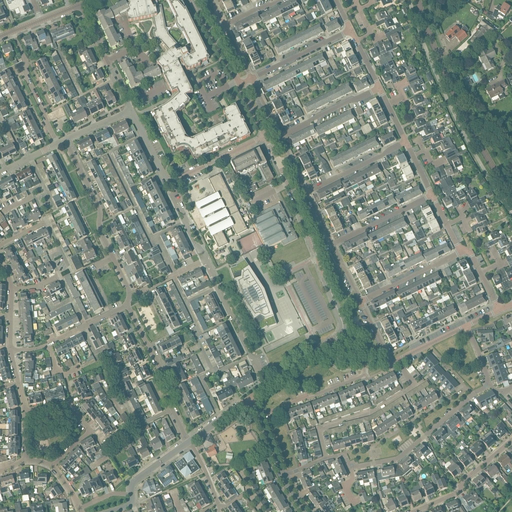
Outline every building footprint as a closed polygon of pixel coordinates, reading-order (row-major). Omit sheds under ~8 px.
[(23,0),(8,6),(8,7),(10,12),(18,9),(21,17),(27,14),(26,13),(31,11),(28,5),(25,6),(23,1),(23,0)] [(113,8),(109,10),(110,11),(106,13),(105,11),(95,16),(98,20),(108,40),(107,40),(111,48),(119,44),(120,47),(124,45),(119,35),(117,36),(116,33),(113,27),(113,26),(111,23),(112,23),(112,22),(113,20),(113,19),(114,19),(114,18),(127,12),(127,13),(128,18),(128,22),(153,17),(156,31),(154,31),(155,35),(156,35),(158,38),(157,39),(160,42),(161,41),(170,51),(157,63),(157,64),(156,65),(157,65),(153,67),(149,69),(147,70),(141,73),(139,73),(139,72),(138,72),(136,72),(135,72),(133,68),(132,67),(131,66),(134,64),(132,61),(130,57),(126,59),(127,62),(120,66),(124,73),(130,84),(129,85),(131,89),(141,85),(140,83),(144,81),(145,82),(153,77),(154,78),(162,75),(160,72),(162,72),(164,76),(166,81),(166,82),(169,89),(170,88),(172,93),(177,91),(178,92),(180,96),(175,99),(173,102),(170,104),(167,106),(163,108),(160,110),(160,111),(155,114),(154,113),(151,114),(153,119),(153,118),(154,118),(160,130),(159,130),(162,136),(163,135),(169,148),(170,147),(171,150),(172,153),(176,151),(178,150),(179,149),(180,149),(181,148),(182,148),(183,148),(184,148),(184,149),(186,150),(187,150),(188,149),(188,150),(188,149),(189,150),(190,151),(191,152),(192,154),(193,157),(194,160),(198,159),(197,159),(200,157),(200,158),(213,153),(213,154),(219,151),(219,150),(219,151),(218,150),(230,144),(231,145),(230,145),(234,143),(235,143),(237,142),(238,142),(250,136),(244,124),(245,124),(245,123),(245,122),(244,121),(244,120),(243,119),(242,118),(241,119),(235,107),(229,109),(229,110),(223,112),(225,116),(224,116),(224,117),(224,118),(224,119),(225,119),(225,120),(224,120),(225,120),(226,119),(228,122),(224,124),(224,123),(223,123),(223,124),(222,124),(222,125),(221,125),(221,126),(210,132),(209,131),(203,134),(204,135),(194,139),(194,138),(193,139),(192,139),(191,139),(190,139),(189,139),(188,139),(188,138),(187,138),(187,137),(186,136),(185,137),(180,127),(181,126),(181,127),(182,126),(179,120),(178,120),(178,121),(175,115),(180,111),(180,112),(185,107),(184,107),(190,102),(188,100),(185,97),(187,96),(192,93),(193,93),(193,92),(190,87),(185,76),(189,72),(188,71),(201,65),(200,64),(209,60),(208,58),(206,53),(207,53),(204,47),(200,39),(197,34),(197,33),(194,27),(194,26),(193,26),(191,20),(190,20),(187,14),(188,14),(187,13),(184,8),(185,7),(184,7),(181,1),(181,0),(129,0),(128,1),(130,4),(128,5),(125,1),(118,4),(118,5),(114,7),(113,8)] [(295,0),(294,0),(289,2),(293,10),(299,7),(295,0)] [(326,0),(324,0),(317,4),(316,4),(317,6),(316,6),(319,10),(329,5),(326,0)] [(289,2),(283,5),(287,13),(293,10),(289,2)] [(495,10),(492,16),(491,15),(488,19),(492,21),(494,18),(496,19),(498,15),(503,18),(510,8),(504,4),(501,8),(498,6),(499,6),(496,10),(494,9),(494,10),(495,10)] [(232,5),(225,8),(228,14),(235,11),(232,5)] [(283,5),(277,8),(281,16),(287,13),(283,5)] [(329,5),(319,10),(321,15),(322,16),(332,11),(329,5)] [(277,8),(272,11),(275,19),(281,16),(277,8)] [(272,11),(266,14),(269,22),(275,19),(272,11)] [(377,28),(384,24),(392,20),(389,15),(386,17),(383,12),(376,16),(379,22),(380,22),(381,25),(377,27),(377,28)] [(256,15),(251,17),(255,25),(261,22),(258,14),(256,15)] [(258,14),(261,22),(262,22),(263,25),(269,22),(266,14),(259,17),(258,14)] [(310,14),(305,16),(308,23),(314,20),(312,17),(310,14)] [(251,17),(245,20),(249,28),(255,25),(251,17)] [(331,23),(331,24),(334,31),(341,28),(336,19),(330,21),(331,23)] [(245,20),(240,23),(243,31),(249,28),(245,20)] [(390,32),(400,27),(398,23),(394,25),(392,20),(384,24),(387,30),(388,29),(390,32)] [(491,33),(494,29),(483,20),(480,24),(481,25),(476,32),(477,33),(475,35),(474,34),(469,41),(476,47),(489,31),(491,33)] [(235,29),(232,30),(237,39),(240,37),(238,33),(243,31),(240,23),(234,26),(235,29)] [(334,31),(331,24),(325,26),(328,34),(334,31)] [(71,25),(51,33),(53,38),(54,42),(66,38),(65,36),(74,32),(71,25)] [(308,40),(323,33),(320,25),(305,33),(308,40)] [(467,37),(464,34),(468,31),(468,30),(465,26),(458,31),(454,27),(448,32),(448,33),(445,36),(450,41),(451,40),(452,40),(452,39),(455,37),(460,43),(467,37)] [(389,42),(392,50),(397,47),(396,44),(400,42),(397,34),(402,31),(400,27),(390,32),(390,33),(385,35),(389,33),(391,37),(391,38),(387,39),(389,42)] [(44,31),(36,34),(40,43),(45,41),(47,46),(52,44),(50,39),(47,40),(44,31)] [(305,33),(290,40),(293,48),(308,40),(305,33)] [(30,37),(23,40),(26,48),(31,46),(32,46),(34,51),(39,49),(37,45),(37,44),(35,39),(32,40),(30,37)] [(242,43),(245,49),(255,44),(254,44),(252,41),(251,42),(249,40),(242,43)] [(275,47),(278,55),(293,48),(290,40),(275,47)] [(387,63),(392,61),(390,56),(388,52),(392,50),(389,42),(384,45),(384,44),(382,44),(381,41),(377,43),(379,48),(387,63)] [(341,48),(336,51),(337,54),(338,55),(343,52),(351,49),(348,42),(341,46),(340,46),(341,48)] [(245,49),(248,55),(255,52),(254,49),(257,48),(255,44),(245,49)] [(3,52),(5,55),(12,52),(12,53),(14,52),(13,51),(12,49),(12,48),(10,45),(3,48),(2,47),(1,48),(2,49),(3,51),(3,52)] [(86,61),(86,62),(93,58),(94,58),(93,57),(92,58),(90,52),(91,52),(90,51),(88,53),(85,48),(78,51),(81,56),(83,55),(86,61)] [(379,62),(381,66),(387,63),(379,48),(376,50),(376,49),(370,52),(373,59),(378,57),(380,61),(379,62)] [(335,49),(329,52),(331,57),(334,56),(337,54),(335,49)] [(346,58),(354,54),(351,49),(343,52),(346,58)] [(484,62),(488,71),(495,67),(490,59),(496,56),(492,50),(487,52),(486,50),(479,54),(480,56),(478,57),(482,63),(484,62)] [(53,60),(59,57),(56,51),(50,54),(53,60)] [(248,55),(251,61),(261,56),(259,52),(256,54),(255,52),(248,55)] [(356,60),(354,54),(346,58),(343,59),(346,65),(356,60)] [(322,55),(316,58),(319,65),(326,62),(322,55)] [(261,56),(251,61),(254,67),(261,63),(260,61),(263,60),(261,56)] [(86,61),(84,62),(87,68),(89,74),(96,70),(94,65),(97,64),(96,63),(95,64),(93,58),(86,62),(86,61)] [(316,58),(310,61),(313,68),(319,65),(316,58)] [(36,67),(37,69),(48,64),(45,59),(36,64),(38,67),(36,67)] [(359,66),(356,60),(346,65),(349,71),(359,66)] [(310,61),(304,64),(308,71),(309,74),(315,72),(313,68),(310,61)] [(398,77),(404,74),(401,67),(396,69),(394,65),(392,61),(387,63),(389,68),(394,78),(397,83),(395,78),(398,76),(398,77)] [(391,80),(394,78),(389,68),(387,63),(381,66),(383,71),(384,70),(386,74),(382,76),(385,84),(391,81),(391,80)] [(39,70),(41,73),(50,68),(48,64),(37,69),(38,70),(39,70)] [(304,64),(298,67),(302,74),(308,71),(304,64)] [(408,81),(408,82),(417,77),(418,77),(412,65),(407,68),(406,64),(401,67),(404,74),(406,78),(406,77),(409,75),(410,76),(412,80),(408,81)] [(298,67),(292,70),(296,77),(302,74),(298,67)] [(41,76),(42,78),(52,73),(50,68),(41,73),(42,76),(41,76)] [(333,75),(332,72),(330,68),(327,69),(329,74),(325,76),(326,78),(329,76),(333,75)] [(292,70),(286,73),(290,80),(291,82),(295,80),(293,78),(296,77),(292,70)] [(0,74),(0,81),(2,80),(13,75),(12,73),(11,74),(9,71),(3,74),(3,73),(0,74)] [(93,75),(96,81),(92,82),(95,87),(96,87),(105,82),(104,83),(102,80),(104,79),(103,76),(102,76),(100,72),(100,71),(93,75)] [(44,79),(45,82),(55,78),(52,73),(42,78),(43,80),(44,79)] [(286,73),(280,75),(284,83),(290,80),(286,73)] [(13,75),(2,80),(5,85),(15,80),(13,75)] [(280,75),(274,78),(278,86),(284,83),(280,75)] [(363,81),(360,83),(363,90),(370,87),(367,83),(371,81),(369,76),(362,80),(363,81)] [(417,77),(408,82),(412,80),(414,83),(410,85),(412,88),(411,89),(415,95),(422,91),(420,86),(424,84),(421,79),(419,81),(417,77)] [(45,85),(46,87),(57,82),(55,78),(45,82),(47,85),(45,85)] [(274,78),(268,81),(272,89),(278,86),(274,78)] [(5,85),(3,86),(5,90),(7,89),(17,84),(15,80),(5,85)] [(490,99),(498,95),(500,99),(505,97),(502,93),(503,92),(501,89),(507,86),(504,80),(494,86),(495,87),(487,91),(486,90),(490,99)] [(272,89),(268,81),(263,84),(266,92),(272,89)] [(48,88),(50,91),(59,87),(57,82),(46,87),(47,89),(48,88)] [(363,90),(360,83),(354,86),(358,93),(363,90)] [(7,89),(9,94),(18,89),(17,86),(18,86),(17,84),(7,89)] [(107,85),(100,88),(101,91),(102,92),(104,90),(106,94),(107,94),(109,98),(105,99),(109,107),(116,103),(107,85)] [(337,100),(352,92),(349,85),(333,92),(337,100)] [(50,95),(51,96),(61,91),(59,87),(50,91),(51,94),(50,95)] [(9,94),(12,98),(22,93),(21,92),(20,92),(18,89),(9,94)] [(97,103),(94,105),(98,112),(104,109),(100,102),(103,101),(99,92),(97,90),(94,91),(97,97),(98,99),(95,100),(97,103)] [(53,97),(54,101),(64,96),(61,91),(51,96),(52,98),(53,97)] [(337,100),(333,92),(318,99),(322,107),(337,100)] [(12,98),(14,103),(23,98),(22,96),(23,95),(22,93),(12,98)] [(64,96),(54,101),(56,103),(54,104),(55,106),(66,101),(64,96)] [(272,102),(275,108),(281,105),(280,103),(285,100),(284,98),(283,96),(272,102)] [(417,106),(418,109),(421,108),(429,104),(427,99),(423,101),(420,97),(413,100),(416,106),(417,106)] [(14,103),(16,108),(26,102),(26,101),(24,101),(23,98),(14,103)] [(221,109),(227,107),(224,99),(219,101),(221,109)] [(322,107),(318,99),(304,107),(307,114),(322,107)] [(369,103),(372,109),(378,105),(376,99),(369,103)] [(26,102),(16,108),(18,112),(28,108),(26,105),(27,104),(26,102)] [(90,103),(87,105),(90,111),(92,115),(98,112),(94,105),(91,106),(90,103)] [(81,121),(76,110),(72,112),(71,112),(67,105),(63,106),(69,117),(71,116),(74,124),(81,121)] [(275,108),(278,114),(287,110),(287,109),(284,111),(281,105),(275,108)] [(368,110),(371,116),(381,111),(378,105),(372,109),(368,110)] [(80,112),(77,113),(81,121),(87,118),(85,113),(82,108),(82,107),(78,109),(80,112)] [(418,117),(419,121),(422,119),(430,116),(428,110),(424,112),(421,108),(418,109),(414,112),(417,118),(418,117)] [(290,115),(287,110),(278,114),(280,120),(287,117),(294,114),(293,113),(290,115)] [(22,120),(23,121),(33,116),(32,114),(31,115),(29,111),(20,116),(22,120)] [(351,111),(345,114),(348,122),(350,125),(355,122),(354,119),(353,116),(351,111)] [(371,116),(374,122),(384,117),(381,111),(371,116)] [(290,123),(288,119),(295,116),(294,114),(287,117),(280,120),(283,126),(290,123)] [(345,114),(339,117),(342,125),(348,122),(345,114)] [(18,116),(7,121),(10,126),(15,123),(14,121),(19,118),(18,116)] [(23,121),(25,125),(34,121),(33,118),(34,117),(33,116),(23,121)] [(339,117),(333,120),(336,128),(342,125),(339,117)] [(384,117),(374,122),(377,128),(387,123),(384,117)] [(431,127),(428,122),(424,124),(422,119),(419,121),(415,123),(418,129),(419,129),(420,132),(416,135),(423,131),(431,127)] [(333,120),(327,123),(330,131),(336,128),(333,120)] [(25,125),(27,130),(38,125),(37,123),(35,124),(34,121),(25,125)] [(125,122),(119,125),(122,132),(127,130),(128,134),(132,132),(131,129),(129,129),(125,122)] [(327,123),(321,126),(325,134),(330,131),(327,123)] [(372,131),(369,124),(363,127),(367,133),(372,131)] [(27,130),(30,135),(39,130),(37,127),(38,126),(38,125),(27,130)] [(116,137),(113,139),(117,147),(121,145),(120,141),(118,139),(120,138),(119,134),(122,132),(119,125),(112,129),(116,137)] [(313,126),(307,129),(311,137),(315,135),(317,134),(315,129),(314,127),(313,126)] [(321,126),(315,129),(317,134),(319,137),(325,134),(321,126)] [(424,143),(432,139),(439,135),(440,135),(439,133),(437,130),(433,132),(431,127),(423,131),(426,137),(427,137),(429,140),(424,142),(424,143)] [(307,129),(301,132),(305,140),(311,137),(307,129)] [(30,135),(32,139),(42,134),(41,132),(40,133),(39,130),(30,135)] [(106,131),(100,134),(104,142),(107,141),(109,144),(112,143),(114,148),(117,147),(113,139),(112,136),(110,137),(106,131)] [(301,132),(295,135),(299,143),(305,140),(301,132)] [(392,133),(386,136),(390,144),(396,141),(392,133)] [(43,139),(42,136),(43,136),(42,134),(32,139),(36,147),(41,144),(39,141),(41,140),(43,139)] [(100,134),(95,137),(98,143),(95,145),(97,150),(100,156),(102,155),(100,150),(103,147),(101,144),(104,142),(100,134)] [(299,143),(295,135),(289,138),(293,146),(299,143)] [(432,150),(440,147),(447,143),(448,143),(445,138),(441,140),(439,135),(432,139),(434,145),(435,144),(437,148),(432,150)] [(390,144),(386,136),(380,139),(384,147),(390,144)] [(89,138),(83,141),(86,149),(90,147),(91,151),(94,149),(89,138)] [(379,146),(375,139),(360,146),(364,153),(379,146)] [(86,149),(83,141),(77,144),(83,155),(85,154),(84,150),(86,149)] [(9,147),(6,148),(10,156),(16,153),(12,145),(11,142),(7,143),(9,147)] [(125,146),(128,152),(140,146),(137,142),(131,144),(125,146)] [(446,160),(450,158),(456,155),(454,152),(457,151),(454,145),(450,148),(447,143),(440,147),(443,153),(444,152),(445,156),(449,154),(450,158),(446,160)] [(10,156),(6,148),(4,150),(2,146),(0,147),(0,151),(1,154),(4,159),(10,156)] [(140,146),(128,152),(131,157),(142,151),(140,146)] [(360,146),(345,153),(349,161),(364,153),(360,146)] [(240,174),(241,176),(260,167),(267,181),(266,182),(265,182),(266,185),(267,186),(273,182),(272,183),(270,180),(272,179),(273,179),(270,171),(266,164),(264,160),(262,158),(263,157),(259,149),(231,163),(237,175),(240,174)] [(136,160),(144,156),(142,151),(131,157),(133,161),(135,160),(136,160)] [(299,158),(302,164),(312,159),(312,158),(310,152),(299,158)] [(345,153),(330,161),(334,168),(349,161),(345,153)] [(395,157),(398,163),(405,160),(402,153),(395,157)] [(448,163),(450,167),(454,175),(459,173),(457,168),(462,166),(458,159),(456,155),(450,158),(452,161),(452,162),(449,164),(448,163)] [(50,164),(51,165),(58,161),(55,156),(48,159),(50,164)] [(136,162),(137,165),(146,160),(144,156),(136,160),(135,160),(136,162)] [(302,164),(305,169),(312,166),(311,164),(313,162),(312,159),(302,164)] [(137,165),(139,169),(149,165),(146,160),(137,165)] [(398,163),(401,169),(408,165),(405,160),(398,163)] [(49,169),(51,172),(54,170),(61,167),(58,161),(51,165),(52,168),(49,169)] [(87,165),(90,170),(97,167),(94,161),(87,165)] [(39,171),(43,169),(45,168),(42,163),(37,165),(39,171)] [(305,169),(308,175),(315,172),(314,171),(317,169),(315,164),(312,166),(305,169)] [(137,170),(139,175),(151,169),(149,165),(139,169),(137,170)] [(328,173),(324,165),(321,166),(322,169),(319,170),(322,176),(325,174),(328,173)] [(377,165),(371,168),(376,179),(377,179),(375,176),(381,173),(377,165)] [(401,169),(404,175),(411,171),(408,165),(401,169)] [(63,172),(62,169),(61,167),(54,170),(56,176),(63,172)] [(90,170),(93,176),(100,172),(97,167),(90,170)] [(444,171),(441,172),(448,187),(453,185),(449,177),(454,175),(450,167),(444,170),(444,171)] [(371,168),(366,171),(369,179),(370,181),(371,181),(371,182),(376,179),(371,168)] [(440,186),(442,190),(448,187),(441,172),(439,168),(438,168),(441,173),(437,174),(437,173),(431,176),(435,184),(439,182),(441,186),(440,186)] [(25,172),(23,173),(31,189),(34,187),(31,180),(33,179),(29,170),(28,169),(24,171),(25,172)] [(151,169),(139,175),(140,177),(143,176),(144,178),(153,174),(151,169)] [(369,179),(366,171),(360,174),(363,182),(369,179)] [(411,171),(404,175),(407,181),(414,177),(411,171)] [(56,176),(59,181),(66,178),(63,172),(56,176)] [(93,176),(95,181),(105,176),(102,177),(100,172),(93,176)] [(315,172),(308,175),(311,182),(318,178),(315,172)] [(31,189),(23,173),(21,174),(20,173),(16,175),(17,176),(20,182),(23,180),(25,183),(24,183),(27,190),(31,189)] [(220,174),(210,179),(208,180),(217,197),(209,201),(210,203),(209,204),(206,206),(204,203),(198,206),(219,249),(228,244),(222,231),(232,227),(236,236),(248,230),(237,209),(234,202),(220,174)] [(360,174),(354,177),(359,187),(365,185),(364,183),(363,182),(360,174)] [(95,181),(98,187),(105,183),(108,181),(105,176),(95,181)] [(354,177),(348,180),(351,188),(351,187),(353,190),(359,187),(354,177)] [(11,178),(4,181),(8,188),(11,187),(13,190),(16,188),(11,178)] [(62,179),(59,181),(61,186),(69,183),(66,178),(62,179)] [(156,185),(154,180),(151,182),(150,179),(141,183),(142,186),(145,185),(147,190),(156,185)] [(351,188),(348,180),(341,183),(344,189),(344,188),(347,193),(353,190),(351,187),(351,188)] [(8,188),(4,181),(0,183),(0,187),(2,191),(4,195),(7,193),(5,190),(8,188)] [(339,182),(334,184),(338,192),(344,189),(341,183),(340,181),(339,182)] [(61,186),(64,192),(71,188),(69,183),(61,186)] [(98,187),(101,192),(108,188),(105,183),(98,187)] [(242,190),(245,196),(258,190),(255,184),(242,190)] [(334,184),(329,187),(332,195),(338,192),(334,184)] [(159,190),(156,185),(147,190),(145,191),(147,195),(149,194),(159,190)] [(465,198),(462,191),(457,193),(455,189),(453,185),(448,187),(450,191),(455,202),(459,200),(459,201),(465,198)] [(138,194),(135,186),(130,189),(134,196),(138,194)] [(112,193),(113,192),(110,187),(108,188),(101,192),(103,197),(112,193)] [(329,187),(323,190),(326,197),(332,195),(329,187)] [(419,187),(413,190),(416,197),(422,195),(419,187)] [(452,204),(455,202),(450,191),(448,187),(442,190),(444,194),(445,194),(447,198),(442,200),(446,208),(452,204)] [(64,192),(67,197),(74,194),(71,188),(64,192)] [(469,205),(478,201),(476,197),(477,197),(473,190),(469,192),(467,188),(461,190),(462,191),(465,198),(467,202),(467,201),(470,199),(472,203),(469,205)] [(149,194),(152,199),(161,194),(159,190),(149,194)] [(326,197),(323,190),(316,193),(318,198),(316,199),(318,204),(321,202),(320,200),(324,198),(326,197)] [(413,190),(407,193),(411,200),(416,197),(413,190)] [(116,198),(113,192),(112,193),(103,197),(106,203),(116,198)] [(407,193),(401,196),(405,203),(411,200),(407,193)] [(77,199),(74,194),(67,197),(64,199),(67,204),(77,199)] [(154,203),(163,199),(161,194),(152,199),(154,203)] [(393,196),(387,199),(391,207),(397,203),(395,199),(393,196)] [(401,196),(395,199),(397,203),(398,206),(405,203),(401,196)] [(106,203),(109,208),(116,204),(113,199),(116,198),(106,203)] [(128,198),(124,200),(128,209),(133,207),(128,198)] [(474,207),(477,213),(485,210),(485,209),(482,205),(487,203),(484,198),(478,201),(469,205),(473,203),(475,207),(474,207)] [(156,208),(165,203),(163,199),(154,203),(151,205),(153,209),(156,208)] [(387,199),(381,202),(385,209),(391,207),(387,199)] [(60,200),(55,203),(58,209),(63,206),(60,200)] [(374,202),(368,205),(373,215),(379,212),(374,202)] [(374,202),(379,212),(385,209),(381,202),(375,205),(374,202)] [(156,208),(159,213),(168,208),(165,203),(156,208)] [(257,220),(253,222),(266,249),(281,242),(283,246),(298,239),(296,235),(291,225),(290,224),(290,223),(291,222),(290,219),(288,220),(288,218),(280,203),(266,211),(263,212),(261,213),(259,214),(256,216),(255,216),(257,220)] [(71,204),(61,209),(64,214),(67,213),(74,209),(71,204)] [(116,204),(109,208),(111,213),(114,212),(116,215),(122,212),(120,209),(118,210),(116,205),(116,204)] [(324,209),(328,216),(338,211),(335,204),(324,209)] [(369,208),(363,211),(367,218),(373,215),(368,205),(369,208)] [(421,210),(424,216),(431,213),(428,207),(421,210)] [(35,212),(33,213),(36,222),(39,220),(38,218),(41,217),(37,208),(34,210),(35,212)] [(159,213),(161,217),(170,213),(168,208),(159,213)] [(67,213),(69,218),(76,215),(74,209),(67,213)] [(478,224),(478,225),(479,224),(486,221),(486,220),(484,216),(488,214),(485,209),(485,210),(477,213),(470,217),(474,215),(476,218),(475,218),(478,224)] [(328,216),(330,222),(340,217),(340,216),(338,211),(328,216)] [(367,218),(363,211),(357,214),(361,221),(367,218)] [(29,212),(26,214),(30,222),(33,221),(34,223),(36,222),(33,213),(30,215),(29,212)] [(161,217),(163,222),(172,217),(170,213),(161,217)] [(424,216),(427,222),(434,219),(431,213),(424,216)] [(24,218),(21,219),(25,227),(28,226),(27,224),(30,222),(26,214),(23,215),(24,218)] [(69,218),(64,221),(66,227),(72,224),(79,220),(77,215),(76,215),(69,218)] [(115,222),(109,225),(112,231),(122,225),(125,224),(121,215),(114,219),(115,222)] [(170,224),(174,222),(172,217),(163,222),(166,229),(171,226),(170,224)] [(330,222),(333,228),(340,224),(343,222),(342,220),(343,219),(342,217),(341,218),(340,217),(330,222)] [(25,227),(21,219),(19,220),(17,218),(14,219),(19,228),(21,226),(22,228),(25,227)] [(19,228),(14,219),(12,220),(13,223),(10,225),(14,232),(17,231),(16,229),(19,228)] [(404,219),(398,222),(399,224),(402,229),(407,226),(404,219)] [(427,222),(430,228),(437,225),(434,219),(427,222)] [(72,224),(75,229),(82,226),(79,220),(72,224)] [(478,225),(478,224),(471,228),(475,226),(477,229),(476,230),(479,236),(487,232),(485,228),(489,226),(486,220),(486,221),(479,224),(478,225)] [(399,224),(398,222),(392,225),(396,232),(395,232),(397,235),(403,233),(402,229),(399,224)] [(340,224),(333,228),(336,233),(343,230),(340,224)] [(112,231),(111,231),(112,235),(113,235),(114,235),(120,233),(121,235),(126,233),(122,225),(112,231)] [(156,225),(154,226),(150,228),(153,235),(159,232),(156,225)] [(392,225),(386,227),(390,235),(395,232),(396,232),(392,225)] [(437,225),(430,228),(433,234),(440,231),(437,225)] [(75,229),(77,235),(84,231),(82,226),(75,229)] [(144,234),(140,226),(136,228),(134,229),(136,233),(138,232),(140,236),(144,234)] [(386,227),(380,231),(384,238),(390,235),(386,227)] [(170,231),(173,238),(182,234),(180,229),(177,230),(176,228),(170,231)] [(43,230),(40,231),(44,239),(47,238),(48,240),(51,239),(46,230),(44,232),(43,230)] [(38,234),(35,236),(40,244),(43,243),(42,241),(44,239),(40,231),(37,232),(38,234)] [(84,231),(77,235),(75,236),(77,242),(87,237),(84,231)] [(380,231),(374,233),(378,241),(384,238),(380,231)] [(495,245),(498,243),(506,239),(506,240),(504,234),(500,236),(497,232),(490,235),(493,241),(495,245)] [(116,242),(118,246),(130,241),(126,233),(121,235),(122,238),(117,241),(116,241),(116,242)] [(378,241),(374,233),(368,236),(370,241),(372,244),(372,246),(375,245),(376,245),(378,244),(378,243),(378,241)] [(34,234),(29,236),(33,245),(36,243),(37,246),(40,244),(35,236),(34,234)] [(148,241),(144,234),(140,236),(136,237),(137,240),(139,241),(140,240),(142,244),(146,242),(148,241)] [(173,238),(176,242),(185,238),(182,234),(173,238)] [(366,234),(360,237),(364,244),(370,241),(368,236),(367,237),(366,234)] [(26,237),(23,239),(28,250),(32,248),(30,246),(33,245),(29,236),(26,238),(26,237)] [(360,237),(354,240),(358,247),(364,244),(360,237)] [(88,238),(77,244),(78,247),(81,245),(82,247),(90,243),(88,238)] [(176,242),(178,247),(187,243),(185,238),(176,242)] [(507,251),(511,248),(511,242),(508,244),(506,240),(506,239),(498,243),(501,249),(502,249),(504,252),(499,255),(507,251)] [(354,240),(348,243),(352,250),(358,247),(354,240)] [(130,241),(118,246),(120,250),(121,250),(122,251),(127,248),(128,250),(134,248),(130,241)] [(151,249),(148,241),(146,242),(142,244),(140,245),(143,250),(145,252),(151,249)] [(82,247),(84,251),(92,247),(90,243),(82,247)] [(178,247),(180,252),(189,248),(187,243),(178,247)] [(352,250),(348,243),(342,246),(346,253),(350,251),(352,250)] [(439,244),(433,247),(434,248),(439,258),(445,255),(441,247),(439,244)] [(447,244),(441,247),(445,255),(451,252),(447,244)] [(4,256),(6,258),(14,254),(13,251),(15,250),(13,247),(5,252),(6,255),(4,256)] [(84,255),(85,256),(94,252),(93,250),(94,250),(92,247),(84,251),(85,254),(84,255)] [(189,248),(180,252),(185,261),(191,258),(189,254),(192,252),(189,248)] [(433,261),(439,258),(434,248),(428,251),(433,261)] [(161,253),(159,250),(151,253),(152,255),(149,256),(151,259),(159,255),(159,254),(161,253)] [(421,253),(425,261),(426,263),(427,264),(433,261),(428,251),(428,250),(425,252),(421,254),(421,253)] [(94,252),(85,256),(86,260),(82,261),(84,264),(88,263),(87,261),(94,258),(96,256),(94,252)] [(127,260),(127,261),(138,256),(135,257),(132,252),(124,256),(125,256),(124,256),(124,257),(125,261),(127,260)] [(425,261),(421,253),(415,256),(419,264),(425,261)] [(9,260),(11,263),(20,258),(18,255),(16,256),(14,254),(6,258),(8,261),(9,260)] [(158,264),(163,262),(159,255),(151,259),(151,261),(153,261),(154,260),(155,261),(156,261),(158,264)] [(135,263),(136,266),(141,263),(138,256),(127,261),(126,262),(128,266),(129,265),(129,266),(135,263)] [(371,265),(373,264),(376,263),(373,256),(368,259),(371,265)] [(415,256),(409,259),(413,267),(419,264),(415,256)] [(11,266),(12,269),(21,264),(19,262),(21,260),(20,258),(11,263),(13,265),(11,266)] [(407,270),(403,262),(402,259),(396,262),(397,265),(401,273),(407,270)] [(409,259),(403,262),(407,270),(413,267),(409,259)] [(272,303),(267,292),(265,292),(263,289),(265,288),(259,276),(256,278),(245,260),(236,265),(237,267),(230,269),(241,300),(242,300),(243,303),(261,331),(267,327),(267,328),(276,325),(269,304),(272,303)] [(455,265),(458,271),(467,266),(465,260),(455,265)] [(47,266),(44,267),(48,276),(51,274),(50,272),(53,271),(49,262),(46,264),(47,266)] [(352,267),(355,272),(365,268),(362,262),(352,267)] [(134,276),(142,272),(145,271),(141,263),(136,266),(137,268),(132,271),(132,272),(131,272),(131,273),(133,276),(134,276)] [(16,271),(17,273),(26,268),(24,266),(22,267),(21,264),(12,269),(14,272),(16,271)] [(43,265),(37,268),(42,276),(45,275),(46,277),(48,276),(44,267),(43,265)] [(390,265),(384,268),(389,278),(395,275),(391,268),(390,265)] [(397,265),(391,268),(395,275),(401,273),(397,265)] [(458,271),(461,277),(470,272),(467,266),(458,271)] [(159,270),(161,274),(166,271),(168,275),(169,274),(166,267),(159,270)] [(17,277),(19,280),(27,275),(25,272),(27,271),(26,268),(17,273),(19,276),(17,277)] [(355,272),(358,278),(369,273),(366,268),(365,268),(355,272)] [(511,288),(511,281),(511,279),(511,278),(511,271),(511,269),(511,270),(505,272),(505,273),(502,275),(500,270),(509,290),(511,288)] [(200,270),(195,272),(198,279),(203,277),(200,270)] [(509,290),(500,270),(499,270),(502,275),(498,277),(498,276),(492,279),(497,289),(502,287),(504,292),(509,290)] [(78,280),(79,281),(88,276),(85,271),(75,277),(76,278),(77,278),(78,280)] [(134,276),(137,282),(147,276),(145,277),(142,272),(134,276)] [(195,272),(189,275),(193,282),(198,279),(195,272)] [(464,275),(466,281),(473,278),(470,272),(461,277),(464,275)] [(371,280),(369,274),(369,273),(358,278),(361,284),(368,281),(371,280)] [(438,273),(432,276),(435,283),(441,280),(438,273)] [(27,275),(19,280),(20,282),(22,281),(23,284),(32,279),(30,276),(28,278),(27,275)] [(68,286),(72,284),(74,283),(70,275),(64,278),(68,286)] [(189,275),(184,278),(187,285),(193,282),(189,275)] [(79,281),(81,285),(90,281),(88,276),(79,281)] [(147,276),(137,282),(136,282),(138,286),(139,285),(139,286),(143,284),(144,287),(151,284),(147,276)] [(432,276),(426,279),(429,286),(431,289),(437,286),(435,283),(432,276)] [(181,277),(178,279),(179,280),(178,280),(182,287),(187,285),(184,278),(182,279),(181,277)] [(473,278),(466,281),(463,283),(466,289),(476,284),(473,278)] [(429,286),(426,279),(420,282),(425,292),(427,290),(426,288),(429,286)] [(374,286),(371,280),(368,281),(361,284),(364,291),(374,286)] [(81,285),(83,290),(92,286),(90,281),(81,285)] [(58,282),(53,285),(57,293),(60,292),(61,294),(63,292),(58,282)] [(203,290),(209,287),(206,282),(200,284),(201,286),(203,290)] [(425,292),(420,282),(414,285),(417,292),(423,289),(425,292)] [(57,293),(53,285),(47,287),(48,289),(46,290),(50,299),(52,298),(55,296),(54,294),(57,293)] [(414,285),(408,288),(411,295),(417,292),(414,285)] [(83,290),(85,294),(94,290),(92,286),(83,290)] [(156,298),(164,294),(167,293),(164,288),(154,294),(156,298)] [(408,288),(402,291),(405,298),(411,295),(408,288)] [(88,299),(97,295),(94,290),(85,294),(87,298),(88,299)] [(184,292),(187,298),(192,295),(190,291),(190,290),(184,292)] [(20,293),(21,301),(27,300),(29,300),(31,300),(31,295),(29,295),(29,291),(24,292),(24,293),(20,293)] [(394,291),(388,294),(392,301),(398,298),(396,294),(394,291)] [(402,291),(396,294),(398,298),(399,301),(405,298),(402,291)] [(156,298),(158,303),(167,299),(168,298),(167,296),(166,297),(164,294),(156,298)] [(388,294),(382,297),(386,304),(392,301),(388,294)] [(88,304),(99,299),(97,295),(88,299),(90,303),(88,304)] [(198,303),(204,300),(206,304),(215,299),(213,295),(204,299),(203,297),(190,303),(193,310),(197,308),(198,309),(200,308),(198,303)] [(482,295),(476,298),(480,306),(486,303),(482,295)] [(382,297),(376,300),(380,307),(386,304),(382,297)] [(476,298),(470,301),(474,309),(480,306),(476,298)] [(90,305),(92,308),(101,304),(99,299),(88,304),(89,306),(90,305)] [(158,303),(160,308),(169,303),(167,299),(158,303)] [(217,304),(215,299),(206,304),(203,306),(204,308),(207,306),(208,309),(217,304)] [(380,307),(376,300),(370,303),(374,310),(378,308),(380,307)] [(470,301),(464,304),(468,311),(474,309),(470,301)] [(160,308),(163,312),(171,308),(169,303),(160,308)] [(101,304),(92,308),(94,313),(103,308),(101,304)] [(220,309),(217,304),(208,309),(211,313),(220,309)] [(468,311),(464,304),(458,307),(462,314),(468,311)] [(453,306),(447,309),(451,316),(457,313),(453,306)] [(43,312),(48,310),(46,307),(42,310),(39,311),(41,315),(44,314),(43,312)] [(163,312),(165,317),(173,313),(171,308),(163,312)] [(211,313),(208,315),(210,319),(213,318),(222,314),(220,309),(211,313)] [(445,319),(441,312),(440,309),(439,309),(438,309),(437,309),(437,310),(434,312),(439,322),(445,319)] [(447,309),(441,312),(445,319),(451,316),(447,309)] [(88,316),(85,311),(81,313),(85,321),(91,318),(89,315),(88,316)] [(434,312),(428,315),(429,317),(433,325),(439,322),(434,312)] [(165,317),(167,321),(176,317),(173,313),(165,317)] [(224,318),(222,314),(213,318),(217,325),(222,322),(221,320),(224,318)] [(112,326),(115,325),(123,321),(120,316),(117,318),(115,315),(109,318),(112,326)] [(76,316),(70,318),(74,325),(79,322),(76,316)] [(379,322),(382,327),(389,324),(389,323),(393,321),(391,316),(379,322)] [(425,316),(422,318),(427,328),(433,325),(429,317),(426,319),(425,316)] [(167,321),(169,326),(178,322),(176,317),(167,321)] [(509,323),(511,327),(511,326),(511,318),(510,320),(509,317),(503,319),(506,325),(509,323)] [(64,319),(68,328),(74,325),(70,318),(65,321),(64,319)] [(422,318),(416,321),(421,331),(427,328),(422,318)] [(64,319),(58,321),(60,324),(59,324),(63,331),(68,328),(64,319)] [(415,334),(421,331),(416,320),(410,323),(415,334)] [(115,331),(126,326),(123,321),(115,325),(117,330),(115,331)] [(178,322),(169,326),(172,331),(182,326),(180,321),(178,322)] [(208,330),(204,322),(200,324),(204,332),(208,330)] [(95,325),(90,328),(93,335),(99,333),(96,327),(101,325),(99,323),(98,324),(95,325)] [(382,327),(385,333),(395,328),(392,323),(390,324),(389,324),(382,327)] [(63,331),(59,324),(54,326),(57,333),(63,331)] [(216,335),(228,330),(225,325),(216,330),(218,334),(216,335)] [(126,326),(115,331),(117,336),(114,337),(115,340),(124,336),(122,334),(128,331),(128,330),(128,329),(127,326),(126,326)] [(300,335),(306,333),(304,327),(297,330),(300,335)] [(385,333),(388,339),(399,334),(396,328),(395,329),(395,328),(385,333)] [(53,334),(51,329),(43,333),(45,338),(53,334)] [(219,336),(221,339),(230,334),(228,330),(216,335),(217,337),(219,336)] [(493,337),(493,336),(492,331),(484,332),(484,331),(478,332),(478,336),(481,336),(481,339),(485,338),(486,343),(493,343),(492,337),(493,337)] [(220,344),(220,345),(232,339),(230,334),(221,339),(223,343),(220,344)] [(399,334),(388,339),(391,346),(401,341),(398,335),(399,334)] [(81,335),(76,337),(80,345),(85,342),(81,335)] [(122,340),(125,345),(134,341),(132,337),(131,337),(130,336),(122,340)] [(31,337),(25,338),(25,345),(29,345),(29,346),(34,345),(34,341),(32,341),(31,337)] [(76,337),(71,340),(74,348),(80,345),(76,337)] [(178,337),(173,339),(177,347),(182,345),(178,337)] [(93,342),(96,350),(104,346),(105,345),(101,338),(96,341),(93,342)] [(173,339),(168,341),(173,350),(177,347),(173,339)] [(220,345),(223,349),(234,343),(232,339),(220,345)] [(65,343),(66,344),(69,350),(74,348),(71,340),(65,343)] [(134,341),(125,345),(127,350),(135,346),(135,345),(136,345),(136,344),(134,341)] [(168,341),(164,343),(168,352),(173,350),(168,341)] [(495,346),(488,349),(489,353),(496,349),(500,348),(504,346),(502,342),(499,344),(498,344),(495,346)] [(168,352),(164,343),(162,344),(161,343),(159,345),(161,349),(159,349),(162,355),(163,354),(168,352)] [(225,348),(227,352),(237,348),(234,343),(223,349),(225,348)] [(66,344),(60,347),(64,354),(69,352),(69,350),(66,344)] [(64,354),(60,347),(55,350),(59,357),(64,354)] [(228,354),(230,357),(239,353),(237,348),(227,352),(225,354),(226,355),(228,354)] [(130,355),(132,360),(140,356),(141,355),(139,352),(138,352),(138,351),(130,355)] [(26,354),(25,362),(32,362),(32,356),(34,356),(34,353),(29,353),(29,354),(26,354)] [(239,353),(230,357),(232,362),(241,357),(239,353)] [(486,357),(488,363),(500,358),(498,358),(496,353),(486,357)] [(424,367),(425,368),(434,359),(430,355),(423,362),(422,361),(420,362),(421,364),(423,362),(426,365),(424,367)] [(133,366),(134,369),(138,367),(137,364),(143,361),(144,360),(142,357),(141,357),(140,356),(132,360),(128,362),(131,367),(133,366)] [(199,361),(196,356),(190,358),(193,364),(199,361)] [(174,364),(172,360),(171,357),(168,359),(170,361),(166,363),(168,367),(174,364)] [(491,368),(492,368),(504,364),(504,363),(501,364),(502,364),(500,365),(499,361),(501,360),(500,358),(488,363),(491,368)] [(426,372),(428,374),(437,365),(439,364),(434,359),(425,368),(427,367),(430,370),(429,372),(428,371),(426,372)] [(201,367),(199,361),(193,364),(196,369),(201,367)] [(172,368),(174,373),(181,370),(181,369),(184,368),(181,363),(172,368)] [(504,364),(492,368),(494,374),(506,369),(504,364)] [(431,378),(432,378),(441,369),(437,365),(428,374),(430,373),(432,375),(429,378),(430,379),(431,378)] [(134,372),(136,377),(148,372),(145,367),(139,370),(138,367),(134,369),(135,372),(134,372)] [(204,372),(201,367),(196,369),(198,375),(204,372)] [(0,371),(1,377),(10,375),(8,369),(6,369),(0,370),(0,371)] [(438,381),(439,380),(439,379),(445,374),(441,369),(432,378),(434,377),(436,380),(434,381),(436,383),(438,381)] [(494,374),(496,379),(508,375),(508,374),(505,375),(504,372),(506,371),(506,369),(494,374)] [(174,373),(177,379),(184,375),(181,370),(174,373)] [(246,377),(242,379),(246,386),(253,383),(250,377),(253,376),(250,371),(244,374),(246,377)] [(138,388),(139,387),(145,384),(143,380),(150,377),(148,372),(136,377),(139,382),(136,383),(138,388)] [(229,377),(228,377),(233,388),(234,388),(233,386),(237,384),(240,390),(246,386),(242,379),(239,380),(238,377),(234,379),(233,377),(232,377),(230,372),(227,374),(229,377)] [(391,374),(389,375),(388,375),(392,383),(397,381),(393,372),(391,373),(391,374)] [(442,386),(443,384),(451,377),(447,372),(445,374),(439,379),(439,380),(442,383),(440,384),(442,386)] [(25,374),(25,382),(29,382),(29,383),(34,383),(34,379),(35,379),(35,374),(33,374),(25,374)] [(392,383),(388,375),(389,375),(388,374),(386,375),(387,376),(384,377),(388,386),(389,388),(394,386),(392,383)] [(10,375),(1,377),(3,383),(11,381),(10,375)] [(184,375),(177,379),(180,384),(187,381),(184,375)] [(508,375),(496,379),(498,385),(508,382),(508,383),(510,382),(510,380),(507,381),(506,377),(508,377),(508,375)] [(74,384),(77,390),(88,385),(85,376),(78,379),(79,382),(74,384)] [(230,390),(233,388),(228,377),(227,378),(229,381),(228,381),(227,379),(223,381),(227,389),(223,391),(226,399),(233,395),(230,390)] [(382,378),(379,380),(383,388),(388,386),(384,377),(382,378)] [(446,390),(447,389),(447,388),(455,381),(451,377),(443,384),(446,387),(444,389),(446,390)] [(200,383),(197,378),(190,381),(193,387),(194,386),(200,383)] [(374,381),(375,383),(379,390),(383,388),(379,380),(376,381),(376,380),(374,381)] [(447,388),(447,389),(451,393),(459,386),(455,381),(447,388)] [(360,394),(365,392),(362,383),(360,384),(357,385),(360,394)] [(375,383),(371,385),(375,393),(379,391),(379,390),(375,383)] [(142,395),(144,394),(151,390),(149,385),(146,386),(145,384),(139,387),(142,395)] [(177,387),(180,393),(187,390),(184,384),(177,387)] [(226,399),(223,391),(221,388),(217,390),(216,387),(211,389),(209,384),(207,385),(213,398),(217,396),(220,402),(226,399)] [(79,396),(81,395),(89,392),(91,391),(88,385),(77,390),(79,396)] [(375,393),(371,385),(368,387),(368,386),(366,387),(370,396),(375,393)] [(65,399),(64,394),(68,393),(67,389),(63,390),(62,386),(56,388),(56,389),(57,392),(59,401),(65,399)] [(347,389),(348,390),(351,398),(356,396),(352,387),(349,388),(347,389)] [(59,401),(57,392),(56,389),(50,390),(53,402),(59,401)] [(41,394),(35,395),(36,404),(43,403),(42,399),(45,398),(44,395),(44,392),(44,390),(40,391),(41,394)] [(50,390),(44,392),(44,395),(45,398),(47,404),(53,402),(50,390)] [(144,394),(147,399),(154,396),(151,390),(144,394)] [(180,393),(183,398),(189,395),(187,390),(180,393)] [(343,392),(346,401),(348,404),(353,402),(351,398),(348,390),(345,391),(343,392)] [(492,391),(487,394),(493,405),(494,404),(497,403),(499,402),(498,399),(497,400),(495,398),(492,391)] [(89,392),(81,395),(83,401),(91,398),(89,392)] [(341,403),(346,401),(343,392),(340,393),(338,393),(341,403)] [(434,393),(429,396),(433,403),(438,400),(434,393)] [(201,396),(199,397),(202,402),(208,400),(205,394),(201,396)] [(334,396),(331,397),(334,404),(334,406),(339,404),(336,394),(334,395),(334,396)] [(487,394),(481,397),(487,408),(488,407),(487,405),(491,403),(492,405),(493,405),(487,394)] [(183,398),(185,404),(195,399),(192,400),(189,395),(183,398)] [(147,399),(150,404),(157,401),(154,396),(147,399)] [(421,401),(419,403),(423,409),(428,406),(424,399),(422,396),(419,398),(421,401)] [(433,403),(429,396),(427,398),(424,399),(428,406),(433,403)] [(487,408),(481,397),(476,400),(481,409),(482,411),(486,408),(487,408)] [(321,400),(324,408),(327,407),(328,409),(330,408),(329,406),(326,398),(323,399),(323,398),(321,399),(321,400)] [(185,404),(188,409),(195,406),(198,404),(195,399),(185,404)] [(85,413),(87,412),(94,406),(96,404),(94,400),(92,400),(81,407),(85,413)] [(208,400),(202,402),(201,403),(204,408),(210,405),(208,400)] [(316,401),(316,402),(320,410),(324,408),(321,400),(318,401),(318,400),(316,401)] [(150,404),(152,410),(159,406),(157,401),(150,404)] [(423,409),(419,403),(416,404),(415,401),(411,404),(414,410),(416,409),(418,412),(423,409)] [(105,406),(104,406),(106,408),(108,411),(113,407),(111,405),(112,404),(110,402),(105,406)] [(320,410),(316,402),(313,403),(313,402),(311,403),(315,412),(320,410)] [(308,405),(305,406),(308,414),(313,412),(309,403),(307,404),(308,405)] [(505,404),(502,407),(503,408),(504,406),(507,409),(510,413),(511,411),(506,405),(505,404)] [(210,405),(204,408),(207,413),(213,410),(210,405)] [(469,415),(474,411),(476,413),(478,412),(474,406),(472,408),(469,405),(464,409),(469,415)] [(87,412),(90,417),(97,411),(94,406),(87,412)] [(159,406),(152,410),(155,415),(162,412),(159,406)] [(188,409),(191,415),(197,411),(195,406),(188,409)] [(292,409),(290,410),(293,419),(298,417),(295,408),(292,410),(292,409)] [(409,409),(404,412),(408,419),(413,415),(409,409)] [(462,416),(460,418),(465,423),(471,417),(469,415),(464,409),(460,413),(462,416)] [(293,419),(290,410),(287,411),(285,412),(288,421),(293,419)] [(90,417),(94,422),(101,416),(97,411),(90,417)] [(197,411),(191,415),(193,420),(200,417),(197,411)] [(404,412),(398,415),(402,421),(402,422),(408,419),(404,412)] [(398,414),(393,417),(397,424),(402,421),(398,415),(398,414)] [(96,421),(99,426),(106,420),(103,415),(101,416),(94,422),(96,421)] [(393,417),(388,420),(392,427),(397,424),(393,417)] [(465,423),(460,418),(458,420),(455,417),(451,421),(458,429),(456,427),(459,425),(461,427),(462,425),(465,423)] [(99,426),(103,431),(113,423),(109,418),(106,420),(99,426)] [(165,420),(162,421),(167,431),(163,433),(166,438),(165,438),(167,442),(175,438),(173,434),(172,435),(165,420)] [(382,424),(383,425),(387,430),(392,427),(388,420),(382,424)] [(454,432),(458,429),(451,421),(446,425),(448,428),(446,430),(451,435),(452,437),(454,438),(457,435),(454,432)] [(491,430),(490,431),(494,436),(496,435),(500,439),(506,434),(502,429),(505,427),(501,422),(497,426),(498,428),(494,432),(491,430)] [(113,423),(103,431),(102,432),(106,437),(113,432),(113,433),(117,430),(113,423)] [(383,425),(378,428),(382,434),(387,431),(387,430),(383,425)] [(382,434),(378,428),(373,431),(377,438),(382,434)] [(150,443),(152,447),(154,451),(162,447),(158,439),(161,438),(157,429),(153,431),(157,439),(150,443)] [(292,436),(292,439),(301,437),(300,433),(303,433),(302,429),(300,429),(298,430),(299,431),(292,433),(293,435),(292,435),(292,436)] [(442,429),(437,433),(442,438),(445,436),(447,438),(449,437),(451,435),(446,430),(444,432),(442,429)] [(494,436),(490,431),(483,437),(486,440),(483,442),(488,449),(495,443),(491,439),(494,436)] [(354,437),(356,444),(362,443),(360,437),(359,432),(353,434),(354,437)] [(444,441),(437,433),(432,437),(435,440),(433,442),(437,447),(439,445),(440,445),(444,441)] [(214,444),(212,441),(209,436),(202,440),(202,441),(205,449),(214,444)] [(98,445),(96,441),(94,442),(91,438),(86,441),(91,451),(93,454),(96,452),(93,447),(98,445)] [(139,453),(140,455),(142,460),(150,456),(147,449),(149,448),(145,439),(140,441),(143,447),(137,450),(138,454),(139,453)] [(86,441),(80,444),(84,452),(87,451),(88,453),(91,451),(86,441)] [(481,451),(484,448),(478,441),(472,446),(469,449),(477,458),(483,453),(481,451)] [(308,448),(306,442),(303,443),(295,445),(297,451),(304,449),(308,448)] [(216,445),(212,446),(208,448),(209,451),(206,452),(209,458),(218,454),(216,450),(218,449),(216,445)] [(422,445),(417,449),(422,455),(424,458),(431,452),(427,446),(425,448),(422,445)] [(137,465),(136,461),(135,460),(138,458),(133,448),(128,450),(132,459),(126,462),(129,469),(137,465)] [(458,459),(462,464),(466,468),(472,462),(468,457),(471,455),(465,448),(460,452),(462,455),(458,459)] [(78,449),(74,453),(79,458),(80,460),(85,455),(78,449)] [(415,456),(413,458),(419,465),(421,463),(420,462),(422,461),(420,458),(422,455),(417,449),(413,453),(415,456)] [(68,457),(69,458),(69,457),(74,463),(75,462),(76,464),(77,465),(79,463),(76,461),(79,458),(74,453),(72,452),(68,457)] [(175,464),(177,468),(180,472),(181,472),(185,478),(190,475),(190,476),(200,470),(193,460),(194,459),(190,452),(183,457),(184,458),(175,464)] [(497,462),(501,465),(503,468),(508,464),(511,469),(511,458),(509,460),(505,455),(497,462)] [(69,458),(65,462),(74,471),(78,467),(77,465),(76,464),(75,462),(74,463),(69,457),(69,458)] [(408,457),(404,461),(411,469),(409,467),(412,464),(414,468),(415,468),(419,465),(413,458),(411,460),(408,457)] [(447,463),(444,465),(447,468),(446,469),(454,478),(457,475),(458,475),(459,476),(461,474),(461,473),(461,472),(457,467),(459,465),(458,463),(456,462),(453,458),(449,462),(447,463)] [(328,462),(327,463),(329,466),(333,464),(335,469),(342,465),(343,465),(342,462),(341,462),(340,462),(340,460),(335,462),(334,460),(328,462)] [(399,470),(398,470),(400,477),(403,476),(404,475),(406,473),(411,469),(404,461),(401,463),(400,463),(398,464),(399,466),(401,468),(399,470)] [(74,471),(65,462),(60,467),(66,473),(68,471),(73,476),(76,473),(74,471)] [(256,465),(258,470),(268,466),(267,463),(265,464),(264,462),(256,465)] [(335,469),(332,470),(335,476),(337,474),(345,471),(346,470),(345,468),(344,467),(343,468),(342,465),(335,469)] [(485,472),(488,476),(491,479),(496,474),(499,477),(501,475),(493,465),(485,472)] [(258,470),(260,475),(268,472),(267,470),(269,469),(268,466),(258,470)] [(391,468),(387,468),(388,475),(388,476),(389,476),(389,479),(395,478),(398,477),(400,477),(398,470),(397,471),(394,471),(393,468),(393,466),(391,467),(391,468)] [(157,477),(164,488),(172,482),(174,484),(178,481),(174,476),(175,475),(169,467),(162,471),(163,473),(157,477)] [(379,474),(377,474),(378,481),(380,481),(383,480),(385,480),(385,476),(388,475),(387,468),(381,470),(382,473),(379,474)] [(227,478),(224,473),(225,473),(223,470),(221,471),(223,474),(217,478),(220,483),(225,480),(227,478)] [(300,479),(302,485),(309,481),(308,478),(312,476),(311,475),(310,470),(302,474),(303,477),(300,479)] [(17,480),(17,481),(18,484),(25,483),(24,480),(29,479),(30,481),(33,480),(32,474),(30,474),(29,471),(22,472),(23,473),(19,473),(20,476),(17,477),(16,476),(17,480)] [(103,471),(100,472),(104,481),(107,480),(108,484),(117,480),(113,472),(107,475),(106,472),(104,473),(103,471)] [(347,477),(345,471),(337,474),(339,477),(336,478),(337,482),(332,484),(333,487),(339,484),(344,482),(343,479),(347,477)] [(373,471),(367,472),(369,483),(373,483),(373,485),(377,485),(376,478),(375,479),(373,471)] [(260,475),(262,480),(272,476),(271,473),(269,474),(268,472),(260,475)] [(361,473),(355,475),(357,482),(356,482),(357,488),(360,487),(360,485),(363,484),(361,473)] [(85,476),(88,482),(90,489),(94,487),(96,492),(103,489),(101,484),(98,478),(91,481),(88,474),(85,476)] [(33,479),(33,484),(33,485),(43,485),(43,484),(47,484),(47,475),(38,475),(38,479),(33,479)] [(437,484),(438,487),(440,491),(447,488),(443,480),(440,481),(437,475),(431,478),(434,485),(437,484)] [(12,476),(6,478),(9,487),(11,486),(13,490),(19,488),(18,484),(17,481),(14,482),(12,476)] [(90,489),(85,476),(83,477),(85,482),(81,484),(83,488),(79,490),(83,498),(90,495),(87,490),(90,489)] [(272,476),(262,480),(264,485),(272,482),(271,480),(273,479),(272,476)] [(480,476),(473,482),(476,486),(479,489),(477,491),(480,495),(482,493),(479,489),(485,483),(487,485),(489,488),(493,485),(490,482),(489,481),(486,477),(483,479),(480,476)] [(9,487),(6,478),(0,480),(2,486),(0,486),(0,492),(0,494),(1,494),(10,491),(9,487)] [(228,485),(230,483),(227,478),(225,480),(220,483),(217,485),(221,490),(228,485)] [(149,494),(150,497),(162,492),(157,483),(154,484),(153,480),(146,483),(146,485),(145,488),(143,489),(145,496),(149,494)] [(427,487),(424,480),(418,483),(419,485),(420,489),(423,487),(427,497),(434,494),(431,485),(427,487)] [(308,489),(309,492),(319,487),(317,484),(314,486),(313,484),(311,485),(309,481),(302,485),(304,490),(308,489)] [(191,488),(193,493),(201,489),(198,483),(192,487),(190,484),(187,486),(189,489),(191,488)] [(231,490),(228,485),(221,490),(224,495),(231,490)] [(266,489),(269,494),(278,488),(276,486),(275,487),(273,485),(266,489)] [(422,494),(420,489),(419,485),(414,487),(414,488),(414,489),(409,491),(414,502),(421,499),(420,495),(422,494)] [(52,487),(47,490),(45,492),(48,495),(50,494),(54,499),(62,494),(57,487),(53,490),(52,487)] [(308,497),(312,502),(318,498),(321,496),(319,493),(321,491),(318,487),(319,487),(309,492),(312,495),(308,497)] [(270,499),(279,494),(278,492),(279,491),(278,488),(269,494),(272,498),(270,499)] [(193,493),(196,498),(204,494),(201,489),(193,493)] [(403,494),(400,495),(397,497),(401,508),(408,505),(405,498),(409,496),(405,489),(402,491),(403,494)] [(235,495),(231,490),(224,495),(227,500),(233,496),(235,499),(238,497),(236,494),(235,495)] [(259,500),(262,498),(264,497),(261,492),(256,495),(259,500)] [(473,492),(463,499),(465,502),(462,504),(467,511),(468,511),(471,510),(469,507),(473,505),(472,503),(474,502),(476,504),(478,505),(483,502),(479,497),(478,498),(473,492)] [(196,498),(199,503),(207,499),(204,494),(196,498)] [(270,499),(273,504),(283,497),(282,495),(280,496),(279,494),(270,499)] [(319,505),(320,507),(328,502),(324,497),(320,500),(318,498),(321,496),(318,498),(312,502),(316,507),(319,505)] [(274,503),(277,507),(284,503),(283,501),(285,500),(283,497),(273,504),(274,503)] [(147,509),(160,504),(158,498),(148,502),(149,505),(146,506),(147,509)] [(207,499),(199,503),(202,509),(210,505),(207,499)] [(387,501),(389,504),(385,506),(387,511),(391,511),(396,510),(391,499),(387,501)] [(64,500),(53,501),(54,506),(58,506),(58,511),(67,511),(66,503),(65,503),(64,500)] [(322,510),(318,511),(329,511),(332,510),(335,508),(333,505),(332,503),(330,500),(328,502),(320,507),(322,510)] [(446,505),(448,511),(459,511),(459,510),(455,501),(446,505)] [(284,503),(277,507),(279,511),(280,511),(283,511),(286,511),(290,509),(289,507),(287,504),(286,505),(284,503)]
